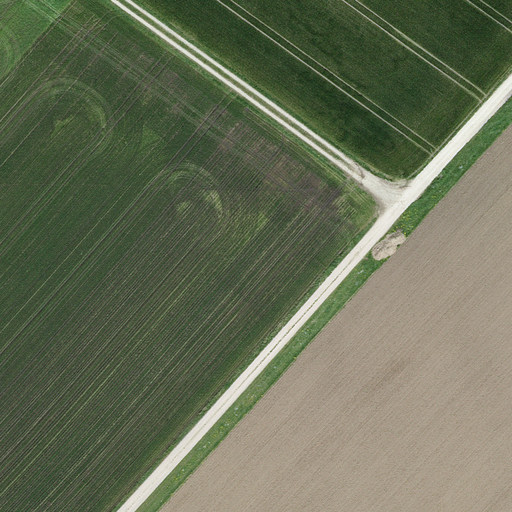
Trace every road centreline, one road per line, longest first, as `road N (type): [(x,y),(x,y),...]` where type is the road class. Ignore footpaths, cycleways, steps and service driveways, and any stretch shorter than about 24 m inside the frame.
road 1 (track): [(117,511),(511,78)]
road 2 (track): [(397,203),(114,0)]
